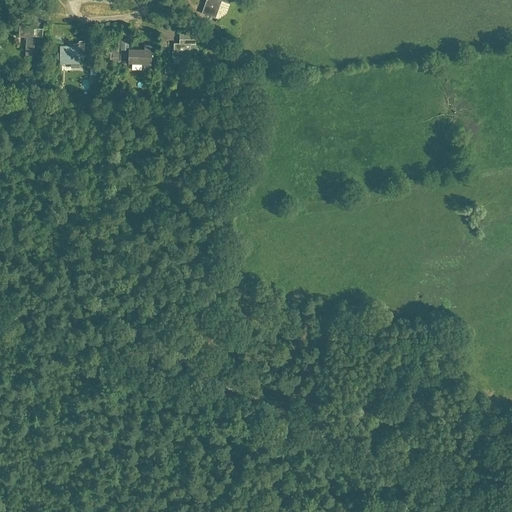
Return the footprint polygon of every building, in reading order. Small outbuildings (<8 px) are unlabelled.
[(204,0),(200,14),(223,23),(231,0),(204,0)] [(35,28),(18,28),(17,40),(24,40),(23,57),(35,57),(35,39),(41,39),(41,31),(35,31),(35,28)] [(174,41),(174,58),(201,58),(201,42),(197,42),(197,38),(180,38),(180,41),(174,41)] [(128,39),(120,39),(120,56),(129,56),(128,39)] [(75,47),(57,48),(58,67),(76,66),(75,47)] [(150,50),(129,50),(128,63),(150,63),(150,50)]
